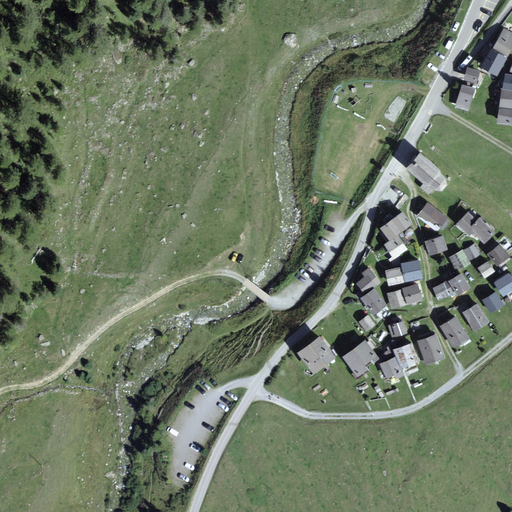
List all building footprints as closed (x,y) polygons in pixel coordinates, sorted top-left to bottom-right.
[(511,43),(511,35),(502,30),(493,47),(506,55),(511,43)] [(505,59),(487,49),(478,64),(496,74),(505,59)] [(480,72),(467,68),(463,80),(476,84),(480,72)] [(511,76),(507,76),(501,76),(501,92),(511,92),(511,76)] [(449,81),(446,98),(457,100),(460,84),(449,81)] [(475,88),(461,85),(456,105),(470,109),(475,88)] [(511,92),(501,92),(498,91),(498,110),(511,110),(511,92)] [(496,110),(496,126),(511,126),(511,110),(498,110),(496,110)] [(441,171),(420,154),(406,168),(423,183),(419,187),(428,195),(433,190),(441,192),(447,185),(445,177),(439,172),(441,171)] [(393,211),(403,199),(390,188),(380,201),(393,211)] [(443,218),(424,201),(413,212),(432,230),(443,218)] [(477,243),(490,230),(466,208),(454,220),(477,243)] [(398,212),(378,226),(388,241),(409,227),(398,212)] [(444,246),(440,234),(423,239),(426,251),(444,246)] [(390,260),(405,250),(396,236),(381,247),(390,260)] [(510,258),(500,245),(487,254),(496,267),(510,258)] [(462,248),(445,255),(452,270),(469,263),(462,248)] [(418,278),(414,260),(383,266),(386,284),(418,278)] [(492,271),(488,262),(477,267),(482,276),(492,271)] [(354,291),(358,297),(372,287),(378,283),(365,265),(357,271),(361,277),(355,281),(359,288),(354,291)] [(439,305),(467,290),(458,273),(430,288),(439,305)] [(511,282),(508,274),(493,281),(502,298),(511,292),(511,282)] [(418,304),(415,285),(385,289),(388,309),(418,304)] [(372,287),(358,297),(368,315),(384,305),(372,287)] [(494,290),(481,299),(491,314),(504,305),(494,290)] [(474,303),(461,312),(474,331),(487,322),(474,303)] [(445,318),(457,311),(453,305),(442,312),(445,318)] [(468,339),(455,317),(440,326),(453,348),(468,339)] [(403,335),(398,319),(384,324),(389,340),(403,335)] [(333,358),(318,334),(296,348),(311,372),(333,358)] [(432,335),(414,341),(421,364),(439,359),(432,335)] [(362,339),(340,355),(352,373),(375,357),(362,339)] [(415,366),(409,343),(390,348),(396,371),(415,366)] [(383,379),(396,371),(390,348),(386,348),(376,363),(383,379)]
